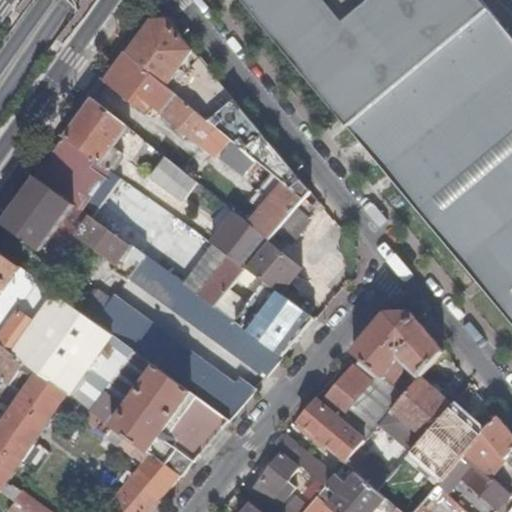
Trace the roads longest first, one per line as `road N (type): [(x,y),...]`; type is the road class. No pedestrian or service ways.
road 1 (residential): [(402,263),(184,0)]
road 2 (residential): [(188,511),(402,263)]
road 3 (primary): [(0,160),(117,0)]
road 4 (residential): [(511,396),(402,263)]
road 5 (primary): [(0,105),(73,0)]
